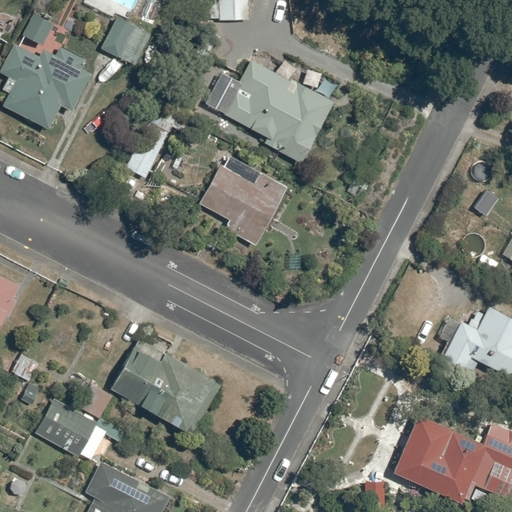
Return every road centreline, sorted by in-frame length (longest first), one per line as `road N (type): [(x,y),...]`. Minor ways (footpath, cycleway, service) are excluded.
road 1 (residential): [(323,363),(508,0)]
road 2 (residential): [(323,363),(0,199)]
road 3 (residential): [(247,511),(323,363)]
